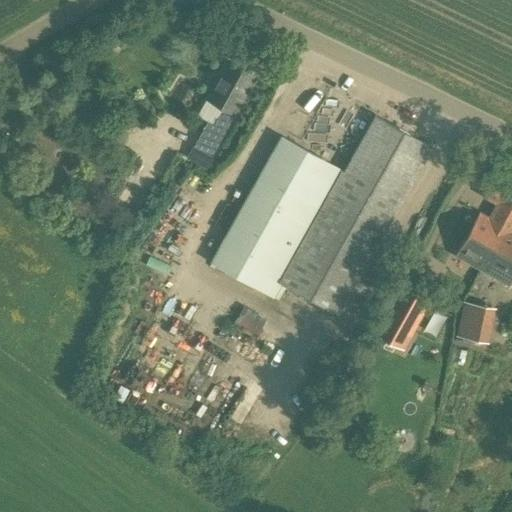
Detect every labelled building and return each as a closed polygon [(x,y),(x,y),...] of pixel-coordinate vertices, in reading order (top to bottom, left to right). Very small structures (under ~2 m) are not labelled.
[(233,113),(234,113),(254,76),(226,61),(219,75),(216,73),(211,75),(208,82),(209,86),(211,88),(206,98),(223,107),(216,119),(215,118),(209,118),(207,121),(206,121),(193,146),(210,156),(224,131),(223,131),(233,113)] [(210,262),(273,296),(281,283),(337,314),(431,145),(374,114),(343,170),(281,135),(210,262)] [(459,247),(455,254),(480,268),(493,246),(491,245),(502,224),(508,214),(511,215),(511,190),(490,179),(482,194),(498,202),(490,217),(479,211),(459,247)] [(122,206),(135,215),(148,196),(135,187),(122,206)] [(493,246),(480,268),(509,284),(511,278),(511,215),(508,214),(502,224),(491,245),(493,246)] [(412,333),(432,297),(403,281),(373,334),(391,344),(403,350),(412,333)] [(494,309),(477,305),(468,303),(461,336),(487,341),(492,320),(494,309)] [(233,322),(257,337),(268,320),(244,305),(233,322)]
